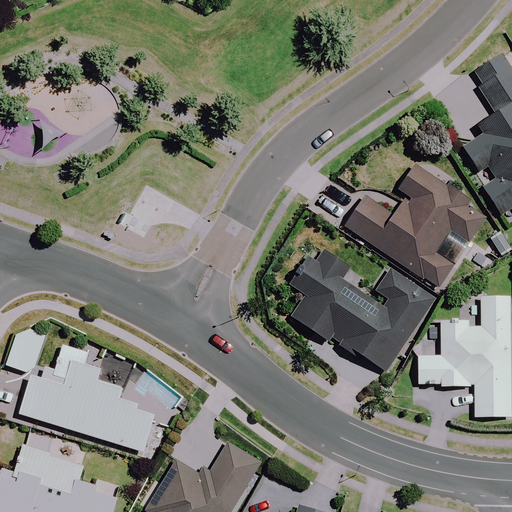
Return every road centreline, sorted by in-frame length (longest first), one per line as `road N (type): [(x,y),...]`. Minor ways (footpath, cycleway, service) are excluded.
road 1 (residential): [(189,320),(278,164),(327,114),(411,58),(471,0)]
road 2 (tertiary): [(511,486),(442,473),(317,427),(189,320)]
road 3 (tertiary): [(189,320),(0,249)]
